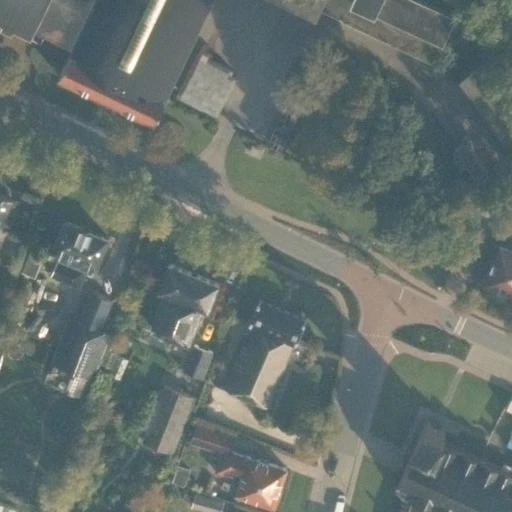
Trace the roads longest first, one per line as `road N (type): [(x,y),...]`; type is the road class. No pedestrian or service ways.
road 1 (tertiary): [(395,297),(345,260),(0,98)]
road 2 (unknown): [(441,317),(489,234),(492,196),(481,148),(438,81),(330,19)]
road 3 (tertiary): [(329,511),(371,351),(395,297)]
road 4 (unknown): [(206,197),(248,0)]
road 5 (tertiary): [(511,349),(395,297)]
